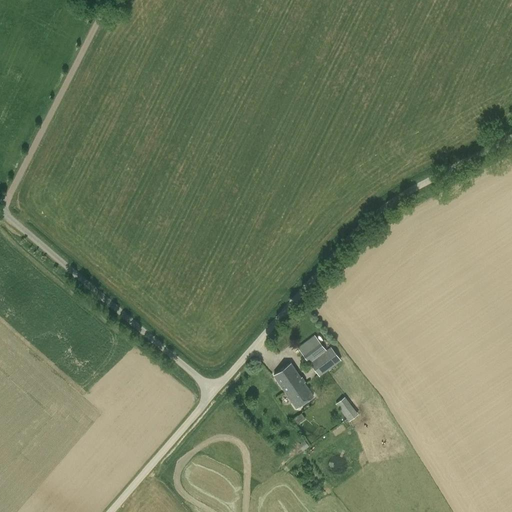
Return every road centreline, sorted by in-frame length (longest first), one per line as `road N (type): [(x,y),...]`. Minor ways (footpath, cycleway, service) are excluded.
road 1 (unclassified): [(212,392),(374,213),(511,137)]
road 2 (unclassified): [(212,392),(0,211)]
road 3 (unknown): [(0,211),(99,19)]
road 4 (unclassified): [(109,511),(212,392)]
